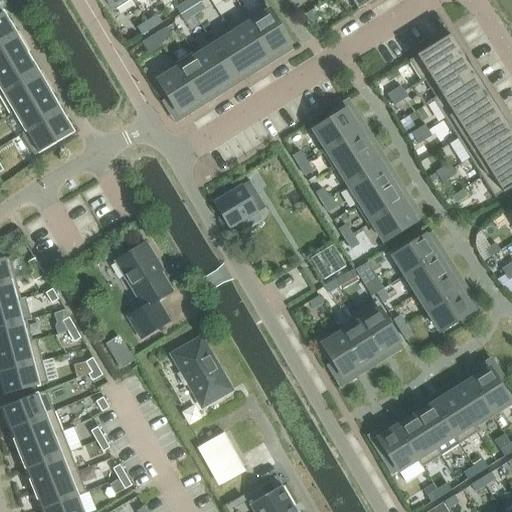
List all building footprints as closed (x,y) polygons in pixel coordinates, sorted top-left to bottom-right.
[(131,0),(106,0),(114,11),(131,0)] [(190,9),(200,3),(198,0),(189,0),(186,2),(190,9)] [(350,0),(357,10),(373,0),(350,0)] [(180,16),(190,9),(186,2),(176,9),(180,16)] [(190,9),(195,16),(205,10),(200,3),(190,9)] [(289,43),(264,3),(245,15),(270,55),(289,44),(289,43)] [(305,15),(310,21),(320,15),(316,8),(305,15)] [(190,9),(180,16),(184,22),(195,16),(190,9)] [(0,42),(16,33),(15,33),(3,13),(0,14),(0,42)] [(270,55),(245,15),(227,27),(252,67),(270,55)] [(148,23),(152,30),(162,23),(158,16),(148,23)] [(148,23),(138,29),(142,36),(152,30),(148,23)] [(252,67),(227,27),(209,38),(234,78),(252,67)] [(165,28),(155,35),(160,42),(170,35),(165,28)] [(0,68),(27,53),(16,34),(16,33),(0,42),(0,68)] [(145,41),(149,48),(160,42),(155,35),(145,41)] [(421,82),(463,55),(451,35),(408,61),(421,82)] [(234,78),(209,38),(190,50),(216,90),(234,78)] [(216,90),(190,50),(172,61),(197,102),(216,90)] [(0,95),(39,73),(38,72),(27,54),(28,54),(27,53),(0,68),(0,95)] [(433,101),(476,74),(463,55),(421,82),(426,80),(437,97),(433,100),(433,101)] [(197,102),(172,61),(153,73),(178,114),(179,113),(197,102)] [(0,97),(10,116),(50,92),(49,92),(39,73),(0,95),(0,97)] [(445,120),(488,94),(476,74),(433,101),(445,120)] [(394,92),(400,102),(407,98),(401,87),(394,92)] [(22,135),(62,112),(61,112),(50,93),(50,92),(10,116),(11,116),(15,114),(25,132),(21,134),(22,135)] [(394,92),(387,96),(394,106),(400,102),(394,92)] [(458,140),(500,113),(488,94),(445,120),(458,140)] [(313,130),(326,150),(358,130),(346,110),(313,130)] [(56,143),(73,133),(62,113),(62,112),(22,135),(34,156),(54,144),(55,144),(56,144),(56,143)] [(510,134),(511,132),(500,113),(458,140),(470,159),(510,134)] [(431,136),(425,126),(418,130),(425,140),(431,136)] [(326,150),(322,152),(333,171),(337,168),(369,148),(358,130),(326,150)] [(411,135),(418,145),(425,140),(418,130),(411,135)] [(511,159),(511,132),(510,134),(470,159),(482,178),(511,159)] [(337,168),(349,186),(381,166),(369,148),(337,168)] [(299,151),(292,156),(299,166),(306,162),(299,151)] [(495,198),(511,187),(511,159),(482,178),(495,198)] [(306,162),(299,166),(306,178),(313,174),(306,162)] [(442,169),(449,179),(456,175),(449,165),(442,169)] [(349,186),(360,205),(392,184),(381,166),(349,186)] [(442,169),(436,173),(442,183),(449,179),(442,169)] [(241,186),(213,202),(230,230),(235,227),(240,235),(263,222),(257,213),(266,208),(250,181),(241,186)] [(360,205),(356,207),(368,225),(371,223),(372,223),(404,203),(392,184),(360,205)] [(322,187),(315,192),(321,202),(328,198),(322,187)] [(452,197),(456,204),(466,197),(462,191),(452,197)] [(328,198),(321,202),(329,214),(336,210),(328,198)] [(372,223),(384,242),(416,222),(404,203),(372,223)] [(338,230),(345,240),(351,236),(345,226),(338,230)] [(345,240),(351,250),(358,246),(351,236),(345,240)] [(425,237),(392,257),(404,276),(437,256),(425,237)] [(172,292),(155,265),(158,264),(146,244),(116,262),(143,307),(128,317),(141,339),(169,322),(156,302),(172,292)] [(496,245),(486,251),(490,257),(500,251),(496,245)] [(437,256),(404,276),(416,294),(448,274),(437,256)] [(0,283),(15,279),(9,257),(0,259),(0,283)] [(34,259),(27,263),(33,273),(40,269),(34,259)] [(511,271),(508,266),(502,270),(508,280),(511,277),(511,271)] [(30,275),(34,282),(44,276),(40,269),(33,273),(30,275)] [(448,274),(416,294),(427,313),(428,312),(460,292),(448,274)] [(344,275),(334,281),(338,288),(348,282),(344,275)] [(0,305),(21,300),(15,279),(0,283),(0,305)] [(377,280),(370,284),(376,294),(383,290),(377,280)] [(334,281),(324,287),(328,294),(338,288),(334,281)] [(52,290),(45,294),(51,304),(58,300),(52,290)] [(383,290),(376,294),(382,304),(389,300),(383,290)] [(460,292),(428,312),(440,332),(472,311),(460,292)] [(319,297),(308,303),(313,310),(323,304),(319,297)] [(22,321),(17,303),(21,301),(21,300),(0,305),(0,328),(26,321),(26,320),(22,321)] [(354,313),(380,354),(399,342),(373,301),(354,313)] [(339,329),(362,365),(380,354),(354,313),(353,314),(356,318),(339,329)] [(400,316),(393,320),(399,330),(406,326),(400,316)] [(69,318),(62,322),(68,332),(75,328),(69,318)] [(32,341),(26,321),(0,328),(0,350),(37,341),(36,340),(32,341)] [(406,326),(399,330),(405,340),(412,336),(406,326)] [(75,328),(68,332),(74,343),(81,339),(75,328)] [(362,365),(339,329),(338,329),(340,334),(322,345),(333,363),(327,367),(336,381),(343,377),(362,365)] [(182,373),(178,375),(184,387),(188,384),(199,404),(216,394),(218,398),(233,390),(223,371),(221,372),(218,367),(214,369),(208,359),(212,357),(201,338),(172,355),(182,373)] [(0,372),(42,362),(37,341),(0,350),(0,372)] [(129,354),(115,362),(120,370),(134,362),(129,354)] [(92,359),(85,363),(91,373),(98,369),(92,359)] [(43,385),(38,364),(43,363),(42,362),(0,372),(0,379),(4,395),(43,385)] [(470,381),(493,418),(511,405),(498,384),(505,380),(496,365),(489,369),(470,381)] [(88,375),(92,382),(102,376),(98,369),(91,373),(88,375)] [(452,393),(477,433),(478,433),(476,429),(493,418),(470,381),(452,393)] [(54,412),(46,391),(18,402),(17,402),(17,403),(1,409),(9,429),(9,430),(10,430),(54,412)] [(434,404),(459,445),(477,433),(452,393),(434,404)] [(109,408),(103,398),(96,402),(102,412),(109,408)] [(415,416),(441,456),(442,456),(437,448),(453,437),(458,445),(459,445),(434,404),(415,416)] [(17,450),(62,432),(54,412),(10,430),(18,449),(17,450)] [(397,427),(423,468),(441,456),(415,416),(397,427)] [(423,468),(397,427),(378,439),(386,453),(398,472),(417,460),(422,468),(423,468)] [(98,428),(91,432),(97,442),(104,438),(98,428)] [(70,453),(62,432),(17,450),(18,451),(26,470),(70,453)] [(201,446),(202,449),(222,485),(246,472),(224,433),(201,446)] [(104,438),(97,442),(103,453),(110,449),(104,438)] [(511,447),(510,445),(500,451),(504,457),(511,452),(511,447)] [(34,490),(78,473),(70,453),(26,470),(25,470),(26,471),(34,490)] [(484,461),(474,468),(478,474),(488,468),(484,461)] [(119,466),(113,470),(119,480),(125,476),(119,466)] [(474,468),(464,474),(468,480),(478,474),(474,468)] [(41,511),(86,493),(78,473),(34,490),(33,490),(34,491),(41,510),(41,511)] [(491,473),(481,480),(485,486),(495,480),(491,473)] [(125,476),(119,480),(125,490),(132,486),(125,476)] [(481,480),(471,486),(475,492),(485,486),(481,480)] [(447,484),(437,491),(441,497),(451,491),(447,484)] [(283,485),(250,504),(250,505),(251,504),(255,511),(297,511),(283,486),(284,486),(283,485)] [(437,491),(427,497),(431,503),(441,497),(437,491)] [(83,511),(78,497),(87,493),(86,493),(41,511),(42,511),(83,511)] [(454,496),(444,503),(449,509),(458,503),(454,496)]
